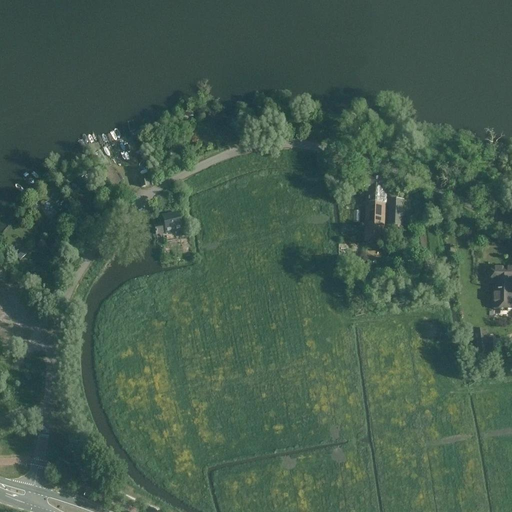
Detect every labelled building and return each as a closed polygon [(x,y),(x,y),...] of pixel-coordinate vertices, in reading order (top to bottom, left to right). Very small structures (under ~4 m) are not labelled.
[(301,123),(307,124),(310,113),(304,111),(301,123)] [(164,123),(166,128),(173,124),(177,131),(183,128),(177,116),(164,123)] [(91,157),(116,192),(124,187),(100,151),(92,156),(91,157)] [(497,174),(502,176),(506,166),(489,159),(486,165),(499,170),(497,174)] [(366,186),(365,190),(366,190),(364,243),(385,244),(387,205),(389,205),(388,230),(403,230),(404,201),(389,201),(387,201),(387,190),(389,190),(389,180),(372,179),(366,179),(366,186)] [(124,187),(116,192),(123,202),(131,196),(124,187)] [(26,212),(28,215),(29,214),(31,212),(32,213),(34,212),(35,212),(38,209),(36,207),(37,206),(34,202),(27,208),(29,210),(28,211),(26,212)] [(72,209),(55,223),(61,231),(79,218),(72,209)] [(154,226),(155,231),(155,235),(165,233),(165,234),(181,231),(181,229),(177,214),(162,217),(163,224),(161,225),(154,226)] [(27,219),(32,226),(36,224),(31,217),(27,219)] [(38,226),(44,233),(47,231),(41,224),(38,226)] [(421,243),(425,269),(441,266),(435,224),(419,226),(421,243)] [(393,264),(404,265),(405,253),(393,252),(393,264)] [(511,310),(511,311),(511,310),(511,268),(491,268),(491,283),(494,283),(494,309),(511,310)] [(476,333),(479,361),(490,360),(489,350),(493,349),(492,341),(487,341),(486,332),(476,333)]
